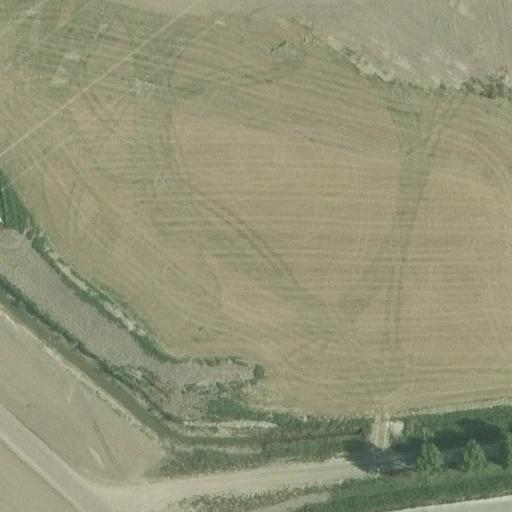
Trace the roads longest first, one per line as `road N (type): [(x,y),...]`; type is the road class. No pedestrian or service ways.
road 1 (unclassified): [(141,511),(176,494),(511,450)]
road 2 (unclassified): [(102,511),(0,427)]
